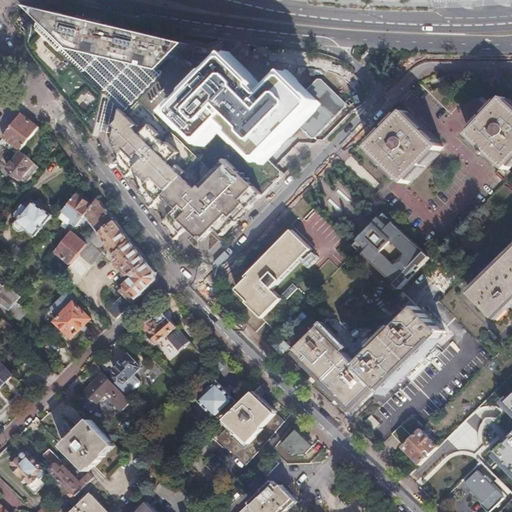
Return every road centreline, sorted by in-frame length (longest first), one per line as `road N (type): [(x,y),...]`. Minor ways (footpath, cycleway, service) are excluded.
road 1 (primary): [(511,27),(359,25),(192,0)]
road 2 (residential): [(420,511),(191,294)]
road 3 (residential): [(191,294),(374,107)]
road 4 (residential): [(0,444),(172,271)]
road 5 (primary): [(96,0),(233,30),(321,38)]
road 6 (residential): [(172,271),(51,112)]
road 7 (primary): [(321,38),(511,44)]
road 8 (residential): [(374,107),(419,67),(511,66)]
